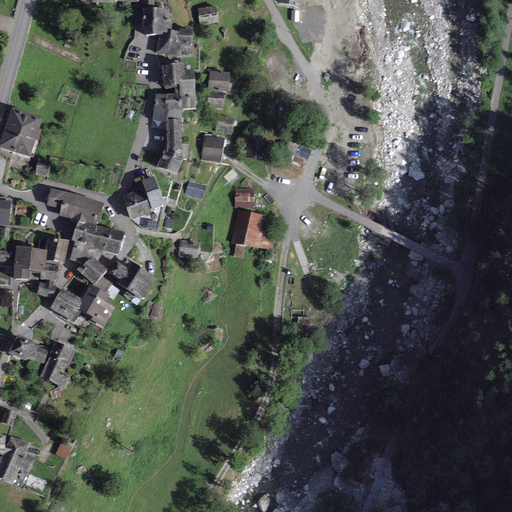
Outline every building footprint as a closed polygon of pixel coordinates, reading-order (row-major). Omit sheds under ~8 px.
[(302,0),(279,0),(278,5),(301,10),(302,0)] [(217,7),(201,10),(203,26),(219,24),(217,7)] [(165,11),(143,10),(143,36),(161,37),(164,37),(164,33),(164,27),(171,28),(171,21),(165,21),(165,11)] [(164,37),(161,37),(157,53),(179,58),(181,49),(190,51),(193,33),(180,30),(179,36),(164,33),(164,37)] [(182,84),(184,84),(183,66),(162,68),(164,87),(182,86),(182,84)] [(229,74),(210,73),(209,92),(228,94),(229,74)] [(182,96),(181,109),(194,110),(194,84),(184,84),(182,84),(182,86),(182,96)] [(209,94),(208,108),(223,109),(224,95),(209,94)] [(167,122),(181,123),(181,109),(182,96),(156,96),(155,122),(167,122)] [(44,120),(13,110),(0,146),(0,149),(31,160),(44,120)] [(231,136),(234,120),(219,117),(216,133),(231,136)] [(167,122),(167,147),(180,154),(181,123),(167,122)] [(224,141),(206,137),(202,161),(220,164),(224,141)] [(265,140),(247,140),(246,158),(264,159),(265,140)] [(167,147),(157,167),(175,176),(184,156),(180,154),(167,147)] [(52,163),(38,160),(35,175),(49,178),(52,163)] [(147,195),(158,191),(154,179),(142,183),(147,195)] [(190,182),(186,196),(201,200),(205,187),(190,182)] [(147,195),(142,183),(129,188),(131,193),(136,206),(149,201),(147,195)] [(252,190),(237,190),(237,203),(252,203),(252,190)] [(51,191),(47,207),(60,210),(59,217),(78,222),(96,227),(102,204),(51,191)] [(164,207),(158,191),(147,195),(149,201),(153,211),(164,207)] [(136,206),(131,193),(121,197),(126,210),(136,206)] [(25,200),(0,194),(0,219),(19,224),(25,200)] [(263,218),(238,214),(233,244),(267,249),(270,232),(261,230),(263,218)] [(96,227),(78,222),(73,240),(77,241),(72,258),(83,261),(88,245),(119,254),(124,235),(96,227)] [(9,229),(1,229),(0,239),(9,239),(9,229)] [(46,240),(44,252),(47,252),(46,261),(63,264),(66,243),(46,240)] [(180,243),(179,257),(195,259),(197,244),(180,243)] [(18,249),(17,248),(13,279),(28,281),(29,272),(42,274),(44,274),(45,266),(46,261),(47,252),(44,252),(18,249)] [(0,252),(0,260),(9,261),(9,253),(0,252)] [(91,260),(80,272),(93,284),(104,272),(91,260)] [(121,281),(118,284),(140,299),(153,279),(132,265),(127,271),(118,265),(111,274),(121,281)] [(57,268),(45,266),(44,274),(42,274),(41,279),(56,281),(57,268)] [(82,301),(62,290),(50,312),(80,328),(87,316),(93,320),(92,323),(104,329),(115,309),(105,304),(110,296),(90,286),(82,301)] [(35,345),(18,337),(10,355),(27,362),(28,359),(34,346),(35,345)] [(76,353),(56,344),(40,377),(66,389),(71,377),(66,374),(76,353)] [(48,352),(34,346),(28,359),(42,365),(48,352)] [(13,428),(17,414),(6,411),(2,424),(13,428)] [(30,446),(10,437),(0,461),(0,478),(13,484),(19,470),(28,474),(35,459),(26,455),(30,446)]
